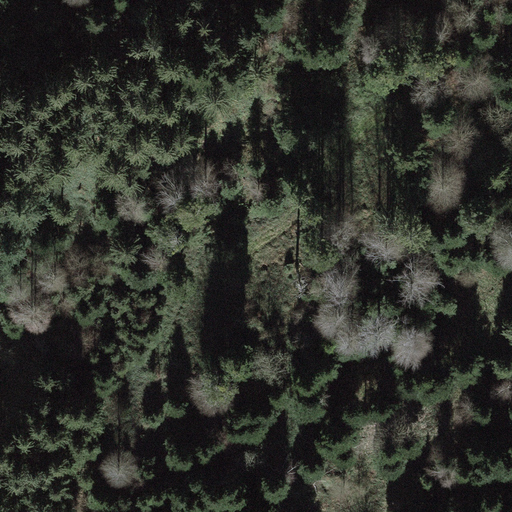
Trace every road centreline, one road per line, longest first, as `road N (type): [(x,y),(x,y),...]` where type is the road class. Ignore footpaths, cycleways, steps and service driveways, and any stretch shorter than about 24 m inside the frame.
road 1 (track): [(511,31),(395,112),(271,234),(137,299)]
road 2 (track): [(511,314),(469,401),(394,511)]
